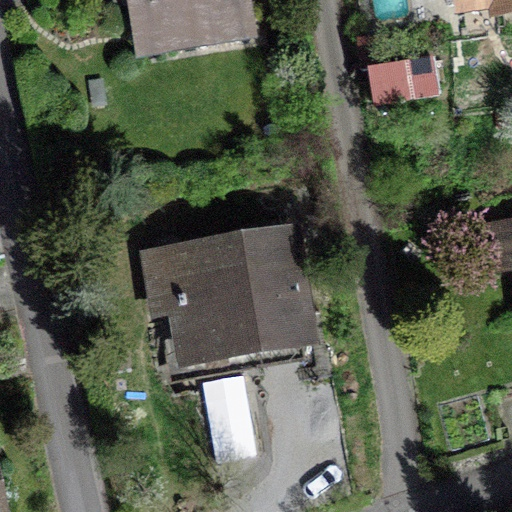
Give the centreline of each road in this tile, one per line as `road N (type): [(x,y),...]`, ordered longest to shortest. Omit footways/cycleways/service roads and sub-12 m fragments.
road 1 (residential): [(411,511),(327,0)]
road 2 (residential): [(0,121),(87,511)]
